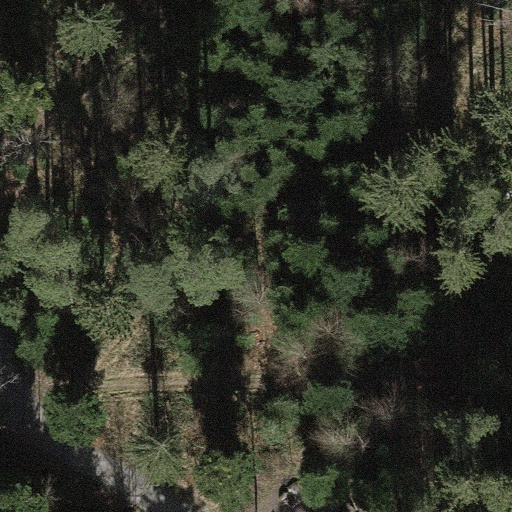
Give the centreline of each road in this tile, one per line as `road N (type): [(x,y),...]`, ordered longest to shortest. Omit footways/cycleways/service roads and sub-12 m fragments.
road 1 (track): [(33,405),(300,414),(511,357)]
road 2 (track): [(33,405),(176,511)]
